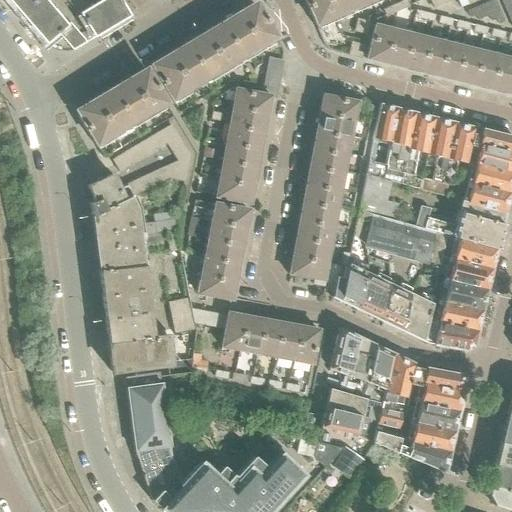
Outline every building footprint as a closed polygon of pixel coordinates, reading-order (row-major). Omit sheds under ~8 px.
[(7,0),(20,14),(35,0),(7,0)] [(33,29),(58,7),(52,0),(35,0),(20,14),(33,29)] [(111,26),(95,0),(86,0),(89,6),(79,12),(94,38),(96,36),(111,26)] [(95,0),(111,26),(129,16),(119,0),(95,0)] [(352,8),(348,0),(303,0),(316,28),(320,27),(318,23),(352,8)] [(404,0),(395,4),(398,11),(409,6),(409,5),(406,0),(404,0)] [(429,0),(433,8),(442,4),(440,0),(429,0)] [(496,0),(491,0),(488,1),(491,8),(493,13),(500,10),(496,0)] [(488,1),(478,6),(480,12),(486,10),(491,8),(488,1)] [(220,23),(243,62),(277,41),(258,10),(254,2),(220,23)] [(398,11),(395,4),(383,10),(386,16),(398,11)] [(478,6),(467,11),(470,17),(475,15),(480,12),(478,6)] [(58,7),(33,29),(46,44),(57,34),(72,51),(87,42),(84,37),(70,20),(58,7)] [(491,8),(486,10),(488,15),(491,21),(496,19),(493,13),(491,8)] [(480,12),(475,15),(477,20),(488,15),(486,10),(480,12)] [(500,10),(493,13),(496,19),(498,25),(506,21),(500,10)] [(433,21),(435,15),(435,14),(422,11),(420,18),(433,21)] [(451,26),(453,20),(453,19),(440,16),(438,23),(451,26)] [(367,35),(370,22),(357,18),(354,31),(367,35)] [(469,30),(470,24),(470,23),(457,20),(456,27),(469,30)] [(366,59),(385,64),(393,27),(373,22),(365,59),(366,59)] [(243,62),(220,23),(185,44),(208,82),(243,62)] [(486,34),(488,28),(488,27),(475,24),(473,31),(486,34)] [(402,68),(411,32),(393,27),(385,64),(402,68)] [(504,39),(505,33),(505,32),(492,29),(491,36),(504,39)] [(402,68),(419,72),(429,36),(411,32),(402,68)] [(419,72),(437,76),(446,40),(429,36),(419,72)] [(453,80),(462,44),(446,40),(437,76),(453,80)] [(361,58),(364,45),(351,41),(348,55),(361,58)] [(173,104),(208,82),(185,44),(150,65),(173,104)] [(453,80),(472,85),(481,49),(462,44),(453,80)] [(472,85),(489,89),(498,53),(481,49),(472,85)] [(504,93),(511,62),(511,56),(498,53),(489,89),(504,93)] [(231,106),(266,112),(269,97),(275,98),(282,59),(268,57),(262,91),(234,86),(231,106)] [(110,89),(133,127),(168,106),(144,68),(110,89)] [(97,149),(133,127),(110,89),(74,110),(97,149)] [(319,112),(353,118),(356,102),(322,95),(319,112)] [(371,116),(373,105),(364,103),(362,114),(371,116)] [(370,147),(387,150),(396,108),(379,104),(370,147)] [(263,130),(266,112),(231,106),(227,124),(263,130)] [(403,169),(414,113),(396,108),(387,150),(385,164),(386,165),(403,169)] [(349,136),(353,118),(319,112),(315,130),(349,136)] [(434,118),(414,113),(403,169),(400,184),(420,189),(421,181),(411,177),(412,175),(413,176),(417,151),(427,153),(434,118)] [(441,183),(452,122),(434,118),(427,153),(436,155),(430,180),(441,183)] [(467,157),(470,145),(473,127),(452,122),(441,183),(452,185),(456,161),(465,163),(466,162),(467,157)] [(159,131),(111,159),(112,160),(119,171),(127,185),(124,186),(130,197),(165,181),(168,194),(181,197),(188,198),(189,190),(183,189),(185,181),(190,155),(172,123),(171,124),(159,131)] [(259,148),(263,130),(227,124),(224,141),(259,148)] [(470,145),(478,147),(511,155),(511,136),(473,127),(470,145)] [(346,154),(349,136),(315,130),(312,147),(346,154)] [(256,166),(259,148),(224,141),(221,159),(256,166)] [(217,158),(219,150),(204,147),(203,156),(217,158)] [(343,171),(346,154),(312,147),(309,164),(343,171)] [(511,173),(511,155),(478,147),(475,159),(467,157),(466,162),(474,163),(511,173)] [(253,183),(256,166),(221,159),(217,177),(253,183)] [(366,175),(383,179),(386,165),(385,164),(369,160),(366,175)] [(508,194),(511,174),(511,173),(474,163),(471,178),(467,177),(467,176),(462,175),(461,181),(466,182),(466,181),(470,183),(508,194)] [(340,189),(343,171),(309,164),(305,183),(340,189)] [(91,217),(130,197),(124,186),(120,189),(113,174),(111,175),(87,187),(94,202),(89,204),(91,217)] [(366,175),(359,210),(414,226),(417,217),(396,210),(398,204),(387,201),(392,181),(383,179),(366,175)] [(249,204),(253,183),(217,177),(214,197),(249,204)] [(337,206),(340,189),(305,183),(302,199),(337,206)] [(503,214),(508,194),(470,183),(466,198),(458,195),(457,199),(460,200),(459,202),(503,214)] [(91,217),(98,272),(143,266),(140,244),(167,239),(169,251),(177,250),(173,230),(175,230),(171,212),(152,214),(153,222),(137,224),(136,208),(130,197),(91,217)] [(333,224),(337,206),(302,199),(299,217),(333,224)] [(209,220),(245,226),(248,210),(248,207),(213,200),(209,220)] [(501,223),(503,214),(459,202),(458,210),(501,223)] [(446,235),(414,226),(359,210),(354,235),(363,243),(363,247),(425,264),(426,261),(439,265),(439,264),(440,262),(441,255),(446,235)] [(495,249),(501,223),(458,210),(457,210),(453,225),(426,217),(425,220),(417,217),(414,226),(446,235),(453,237),(495,249)] [(192,236),(194,226),(195,226),(197,218),(191,217),(187,235),(192,236)] [(330,242),(333,224),(299,217),(295,236),(330,242)] [(241,245),(245,226),(209,220),(205,238),(241,245)] [(490,269),(495,249),(453,237),(446,235),(441,255),(452,258),(490,269)] [(327,261),(330,242),(295,236),(292,255),(327,261)] [(238,262),(241,245),(205,238),(202,255),(238,262)] [(357,310),(365,271),(366,268),(358,264),(357,266),(347,262),(349,253),(341,251),(339,261),(340,262),(340,265),(345,267),(343,278),(335,276),(331,295),(331,297),(357,310)] [(235,280),(238,262),(202,255),(199,274),(235,280)] [(323,279),(327,261),(292,255),(288,274),(314,279),(313,285),(324,287),(326,287),(327,279),(323,279)] [(485,290),(490,269),(452,258),(441,255),(440,262),(439,264),(439,265),(438,276),(437,276),(485,290)] [(146,290),(143,266),(98,272),(101,296),(146,290)] [(357,310),(378,320),(387,281),(389,278),(378,272),(376,276),(365,271),(357,310)] [(231,299),(235,280),(199,274),(195,293),(231,299)] [(480,311),(485,290),(437,276),(438,276),(419,275),(414,286),(412,285),(410,287),(409,292),(419,297),(421,293),(431,299),(438,300),(480,311)] [(401,331),(409,292),(410,287),(401,283),(399,287),(387,281),(378,320),(401,331)] [(149,313),(146,290),(101,296),(104,319),(149,313)] [(428,320),(431,299),(421,293),(419,297),(409,292),(401,331),(423,342),(428,320)] [(195,329),(194,322),(190,308),(188,297),(167,302),(174,333),(195,329)] [(475,333),(480,311),(438,300),(434,321),(475,333)] [(240,351),(247,317),(225,312),(225,314),(190,308),(194,322),(222,328),(219,347),(240,351)] [(151,334),(149,313),(104,319),(106,340),(151,334)] [(258,354),(264,320),(247,317),(240,351),(258,354)] [(258,354),(276,358),(283,323),(264,320),(258,354)] [(473,344),(475,333),(434,321),(428,320),(423,342),(427,344),(463,350),(463,351),(473,344)] [(276,358),(293,361),(300,327),(283,323),(276,358)] [(300,327),(293,361),(312,365),(319,330),(300,327)] [(347,374),(355,336),(339,328),(339,329),(329,368),(347,374)] [(151,334),(106,340),(110,372),(124,370),(167,364),(167,362),(170,361),(167,332),(151,334)] [(363,394),(365,382),(374,344),(355,336),(347,374),(360,379),(358,384),(345,381),(343,390),(363,394)] [(381,399),(392,353),(374,344),(365,382),(374,385),(370,396),(381,399)] [(404,397),(407,384),(410,372),(412,363),(392,353),(381,399),(390,403),(392,403),(394,395),(404,397)] [(192,359),(183,360),(185,373),(189,372),(191,372),(192,366),(192,365),(192,359)] [(183,360),(175,361),(177,374),(185,373),(183,360)] [(170,361),(167,362),(167,364),(169,375),(177,374),(175,361),(170,361)] [(191,372),(190,378),(203,381),(203,380),(205,369),(192,366),(191,372)] [(425,383),(462,391),(464,383),(458,374),(424,368),(423,375),(414,373),(410,372),(407,384),(421,387),(425,383)] [(227,379),(228,372),(215,370),(214,377),(227,379)] [(269,511),(304,474),(279,450),(264,466),(252,455),(233,475),(222,465),(215,473),(200,459),(180,480),(171,454),(170,446),(160,372),(124,377),(134,451),(142,475),(147,491),(148,491),(151,500),(159,508),(159,509),(162,511),(269,511)] [(245,383),(246,375),(233,373),(231,380),(245,383)] [(263,386),(264,379),(250,376),(249,384),(263,386)] [(280,390),(282,382),(268,380),(267,387),(280,390)] [(298,393),(300,386),(286,383),(285,390),(298,393)] [(458,412),(462,391),(425,383),(421,387),(419,397),(415,397),(414,401),(418,402),(458,412)] [(325,408),(361,416),(365,396),(329,389),(325,408)] [(376,426),(381,426),(397,429),(402,410),(398,409),(397,412),(389,411),(390,403),(381,399),(377,420),(370,418),(368,424),(376,426)] [(453,431),(458,412),(418,402),(414,417),(411,416),(410,421),(413,422),(453,431)] [(363,459),(374,444),(372,441),(357,435),(360,422),(368,424),(370,418),(361,416),(325,408),(321,427),(355,434),(344,446),(363,459)] [(511,421),(505,420),(499,443),(511,446),(511,421)] [(449,450),(453,431),(413,422),(410,437),(409,441),(449,450)] [(374,444),(395,453),(399,439),(379,433),(381,426),(376,426),(372,441),(374,444)] [(322,434),(321,442),(328,443),(329,435),(322,434)] [(443,473),(449,450),(409,441),(410,437),(401,434),(399,439),(395,453),(443,473)] [(324,468),(342,448),(316,442),(313,457),(324,468)] [(511,446),(499,443),(495,463),(511,467),(511,446)] [(344,447),(331,467),(348,479),(361,459),(344,447)] [(511,467),(495,463),(490,484),(511,491),(511,467)] [(493,505),(511,511),(511,491),(490,484),(487,495),(493,505)]
